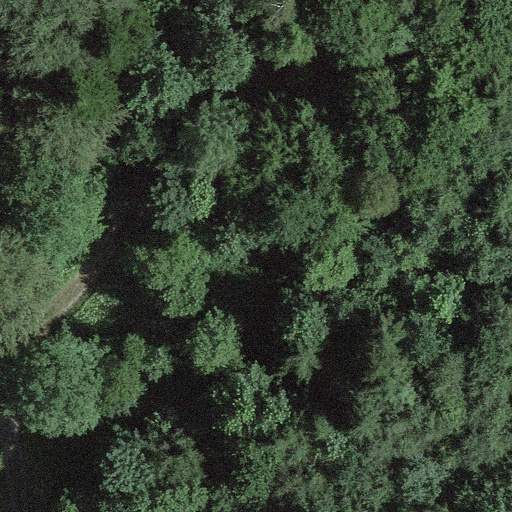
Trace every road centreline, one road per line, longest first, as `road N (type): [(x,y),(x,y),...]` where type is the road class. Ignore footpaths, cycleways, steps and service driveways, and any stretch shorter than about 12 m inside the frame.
road 1 (track): [(183,0),(124,217),(11,358),(8,423),(21,511)]
road 2 (track): [(39,322),(214,309),(376,271),(511,259)]
